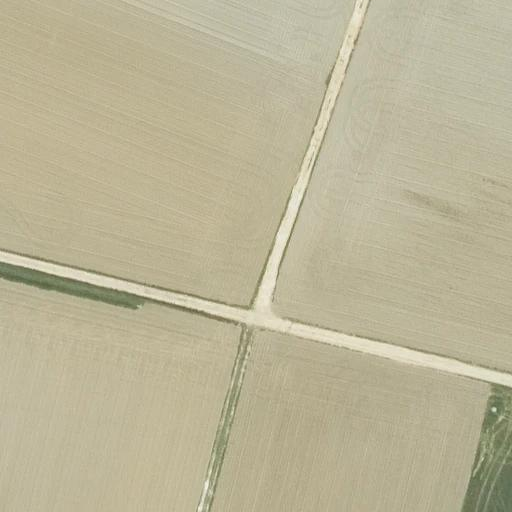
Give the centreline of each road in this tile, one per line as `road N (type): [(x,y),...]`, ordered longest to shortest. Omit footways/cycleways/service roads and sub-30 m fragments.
road 1 (track): [(203,511),(252,318),(362,0)]
road 2 (track): [(0,255),(511,383)]
